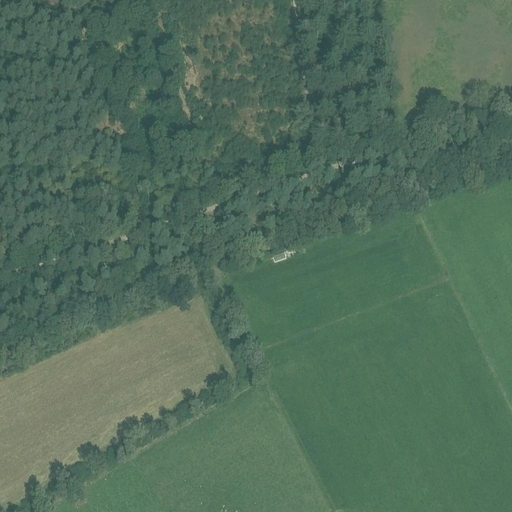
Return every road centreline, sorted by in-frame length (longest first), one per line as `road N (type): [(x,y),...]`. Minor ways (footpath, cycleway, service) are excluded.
road 1 (track): [(0,282),(195,225),(511,106)]
road 2 (track): [(325,0),(348,163)]
